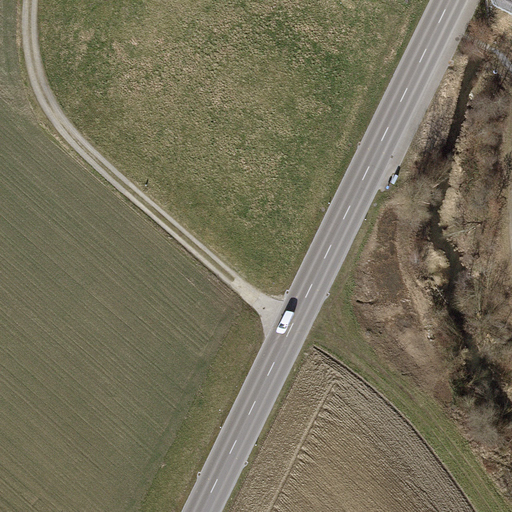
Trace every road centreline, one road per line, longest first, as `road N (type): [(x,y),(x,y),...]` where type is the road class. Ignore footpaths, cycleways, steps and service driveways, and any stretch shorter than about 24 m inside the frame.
road 1 (tertiary): [(203,511),(454,0)]
road 2 (track): [(293,327),(89,151),(48,103),(30,44),(33,0)]
